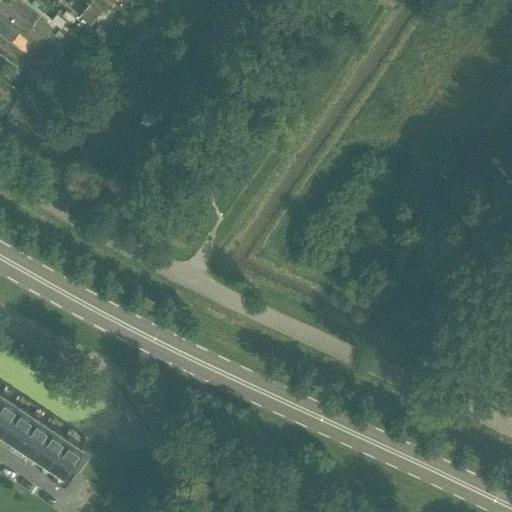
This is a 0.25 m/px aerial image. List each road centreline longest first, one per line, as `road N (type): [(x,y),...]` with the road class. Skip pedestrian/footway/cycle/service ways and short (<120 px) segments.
road 1 (unclassified): [(511,432),(120,246),(0,168)]
road 2 (secondary): [(511,504),(0,257)]
